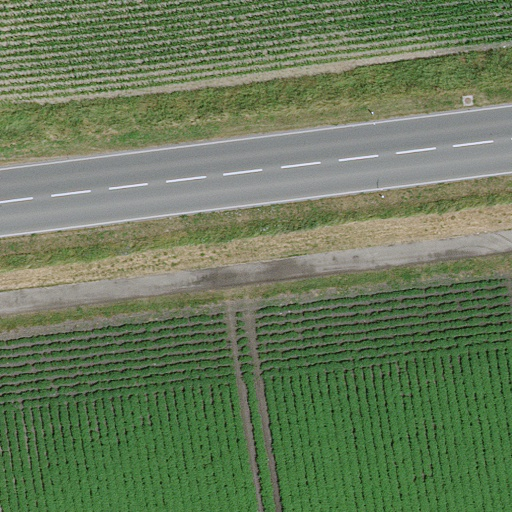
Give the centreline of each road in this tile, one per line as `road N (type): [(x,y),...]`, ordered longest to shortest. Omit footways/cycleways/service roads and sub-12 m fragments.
road 1 (secondary): [(511,139),(0,202)]
road 2 (track): [(0,296),(511,235)]
